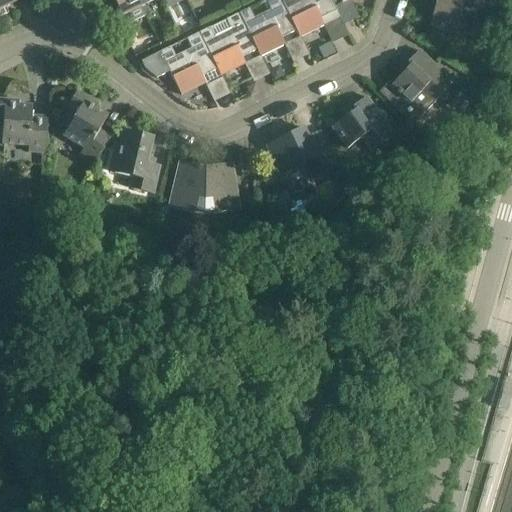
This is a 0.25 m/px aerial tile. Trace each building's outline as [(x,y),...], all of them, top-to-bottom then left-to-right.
[(0,0),(0,18),(8,15),(5,9),(15,4),(13,0),(0,0)] [(136,0),(105,0),(120,29),(145,17),(141,8),(136,0)] [(281,39),(295,32),(279,0),(268,0),(264,2),(269,11),(253,19),(249,10),(238,15),(256,52),(256,51),(259,58),(284,46),(281,39)] [(279,0),(295,32),(296,32),(299,38),(324,26),(320,20),(336,12),(329,0),(279,0)] [(329,0),(336,12),(331,2),(335,0),(348,0),(349,1),(351,0),(329,0)] [(436,0),(429,27),(454,33),(459,16),(474,20),(479,0),(436,0)] [(242,59),(256,52),(238,15),(199,34),(220,77),(245,65),(242,59)] [(181,25),(173,29),(177,36),(185,32),(181,25)] [(220,77),(199,34),(186,41),(191,50),(174,58),(169,49),(159,54),(160,54),(169,74),(181,97),(205,85),(202,78),(217,71),(220,77)] [(140,43),(131,48),(135,56),(144,52),(140,43)] [(335,54),(330,44),(318,50),(323,60),(335,54)] [(413,126),(433,104),(453,83),(418,52),(406,64),(409,67),(390,88),(402,100),(394,109),(413,126)] [(156,80),(169,74),(160,54),(140,64),(144,71),(156,80)] [(279,67),(268,72),(273,83),(284,77),(279,67)] [(473,83),(465,92),(475,100),(482,91),(473,83)] [(254,86),(246,90),(250,98),(258,94),(254,86)] [(95,163),(110,138),(99,132),(107,117),(95,110),(98,106),(76,93),(69,106),(78,112),(63,138),(84,150),(81,155),(95,163)] [(354,112),(331,129),(347,151),(362,140),(371,153),(394,136),(366,98),(352,109),(354,112)] [(45,155),(47,119),(31,118),(32,108),(18,107),(18,102),(0,101),(0,115),(3,116),(1,146),(28,148),(28,154),(45,155)] [(338,169),(320,132),(307,139),(303,130),(266,148),(281,177),(304,166),(312,181),(324,175),(324,176),(338,169)] [(152,196),(159,168),(146,165),(152,140),(123,133),(113,176),(133,180),(131,191),(152,196)] [(239,212),(231,165),(209,169),(200,169),(179,164),(167,209),(203,218),(239,212)] [(261,195),(246,198),(248,209),(263,206),(261,195)]
